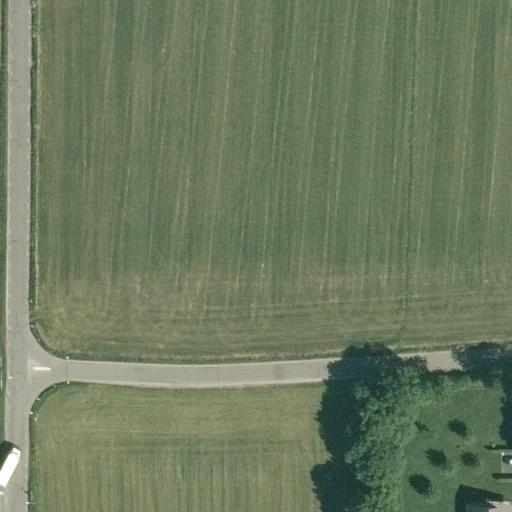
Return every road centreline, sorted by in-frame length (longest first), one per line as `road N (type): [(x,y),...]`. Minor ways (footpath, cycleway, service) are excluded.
road 1 (tertiary): [(511,361),(268,376),(13,370)]
road 2 (tertiary): [(13,370),(17,0)]
road 3 (tertiary): [(15,494),(13,370)]
